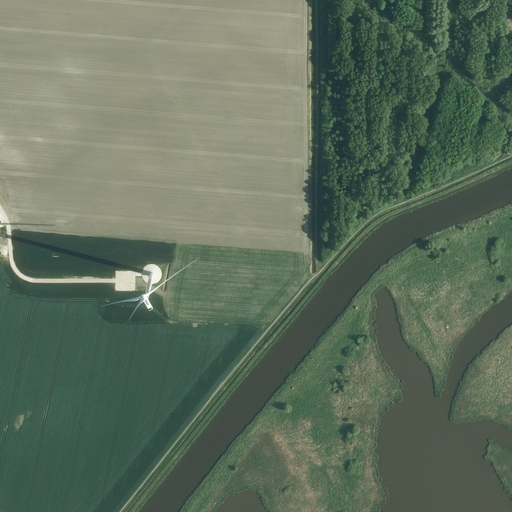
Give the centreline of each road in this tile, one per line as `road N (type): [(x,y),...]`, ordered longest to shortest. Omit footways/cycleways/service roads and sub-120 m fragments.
road 1 (track): [(314,0),(311,278)]
road 2 (track): [(401,203),(453,0)]
